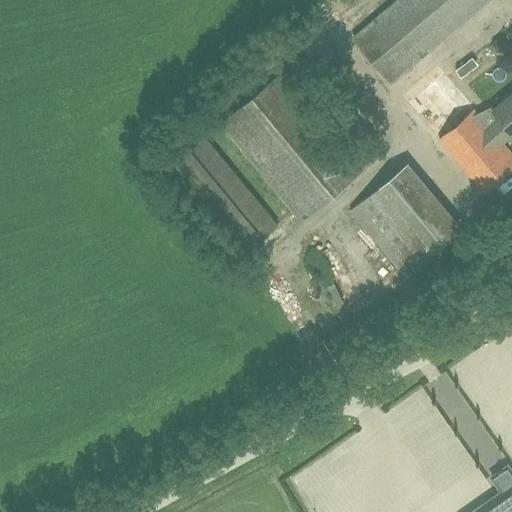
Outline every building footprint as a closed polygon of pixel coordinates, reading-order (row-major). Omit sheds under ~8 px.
[(398,0),(353,38),(391,84),(490,0),(398,0)] [(462,64),(456,69),(461,76),(467,72),(462,64)] [(351,177),(384,151),(359,122),(341,137),(286,71),(221,124),(300,219),(351,178),(351,177)] [(511,156),(502,144),(511,135),(511,96),(493,112),(498,117),(487,127),(443,75),(407,105),(483,194),(511,170),(511,156)] [(175,163),(247,251),(278,225),(206,137),(175,163)] [(404,277),(453,236),(398,171),(350,211),(404,277)] [(505,270),(511,264),(511,243),(495,256),(505,270)] [(470,282),(458,262),(323,341),(337,366),(363,351),(360,346),(470,282)] [(511,511),(511,479),(500,487),(503,492),(474,511),(511,511)]
